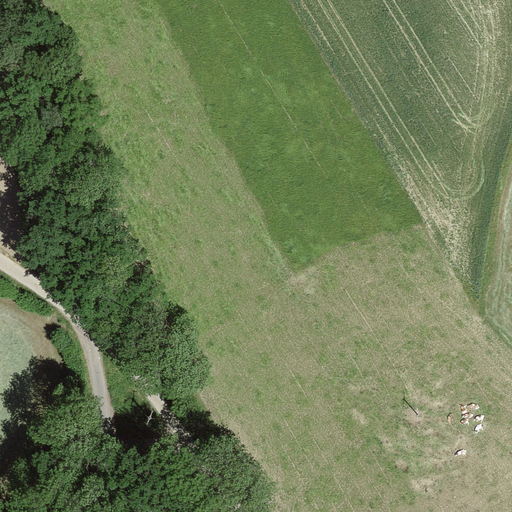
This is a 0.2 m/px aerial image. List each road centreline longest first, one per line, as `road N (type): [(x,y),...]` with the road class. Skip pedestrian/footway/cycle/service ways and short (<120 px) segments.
road 1 (track): [(0,81),(23,177),(115,412),(114,454),(79,511)]
road 2 (track): [(240,511),(157,399),(87,327),(0,262)]
